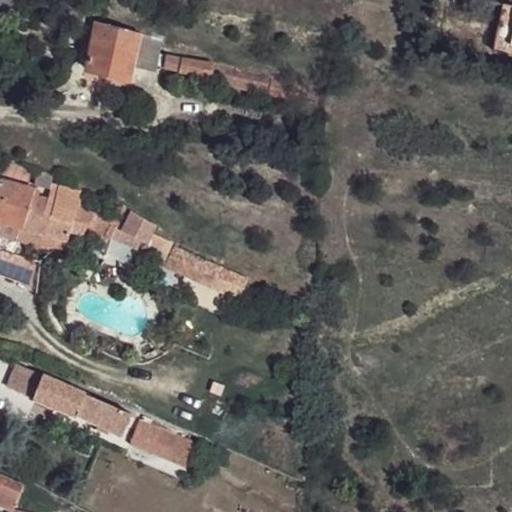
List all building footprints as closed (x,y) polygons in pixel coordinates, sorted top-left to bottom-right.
[(511,55),(511,48),(508,48),(511,33),(511,7),(505,5),(491,50),(511,55)] [(99,20),(95,36),(137,46),(141,28),(99,20)] [(141,28),(137,46),(135,60),(157,65),(157,61),(160,48),(163,32),(141,28)] [(90,66),(132,75),(135,60),(137,46),(95,36),(90,66)] [(218,60),(160,48),(157,61),(182,65),(182,68),(214,76),(218,60)] [(323,83),(273,70),(218,60),(214,76),(213,78),(263,87),(320,103),(323,83)] [(42,243),(60,179),(61,173),(39,167),(34,185),(36,186),(24,223),(17,221),(13,235),(42,243)] [(0,216),(2,217),(17,221),(24,223),(36,186),(34,185),(0,175),(0,216)] [(169,245),(154,238),(154,236),(156,230),(158,224),(120,203),(111,218),(80,206),(86,189),(62,179),(60,179),(42,243),(75,253),(100,254),(124,262),(141,239),(148,243),(140,258),(141,262),(158,270),(169,245)] [(17,221),(2,217),(0,225),(0,231),(13,235),(17,221)] [(240,303),(250,276),(171,246),(160,271),(240,303)] [(0,272),(34,284),(41,262),(3,250),(0,251),(0,272)] [(39,377),(13,366),(3,389),(30,400),(39,377)] [(128,416),(39,377),(30,400),(72,418),(73,417),(118,438),(128,416)] [(136,422),(129,440),(185,463),(192,444),(136,422)] [(185,463),(129,440),(126,447),(182,470),(185,463)] [(0,470),(0,487),(3,489),(8,476),(9,475),(0,470)] [(21,481),(8,476),(3,489),(15,494),(21,481)] [(0,503),(12,508),(13,509),(18,496),(15,494),(3,489),(0,487),(0,503)]
